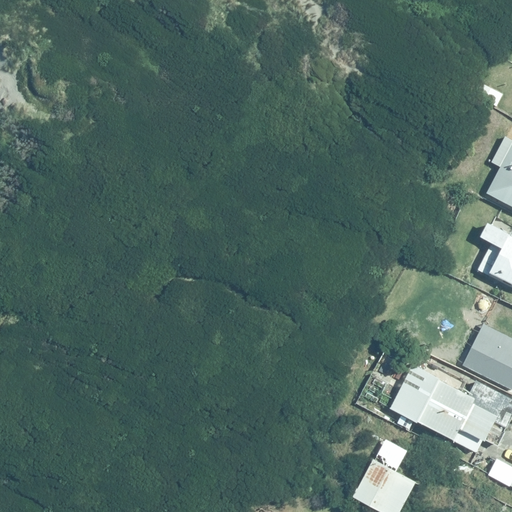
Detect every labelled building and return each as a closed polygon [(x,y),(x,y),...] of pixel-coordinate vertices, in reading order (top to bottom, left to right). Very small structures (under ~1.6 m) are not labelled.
[(503,93),(482,80),(473,95),(494,108),(503,93)] [(511,136),(505,133),(490,161),(498,166),(484,193),(511,207),(511,136)] [(511,284),(511,230),(487,218),(478,235),(488,240),(474,269),(486,275),(488,272),(511,284)] [(511,338),(481,322),(460,363),(511,389),(511,338)] [(469,390),(412,361),(387,409),(476,453),(482,441),(494,448),(511,413),(511,396),(475,378),(469,390)] [(373,456),(395,468),(407,448),(385,436),(373,456)] [(395,468),(373,456),(350,496),(378,511),(397,511),(415,480),(395,468)]
